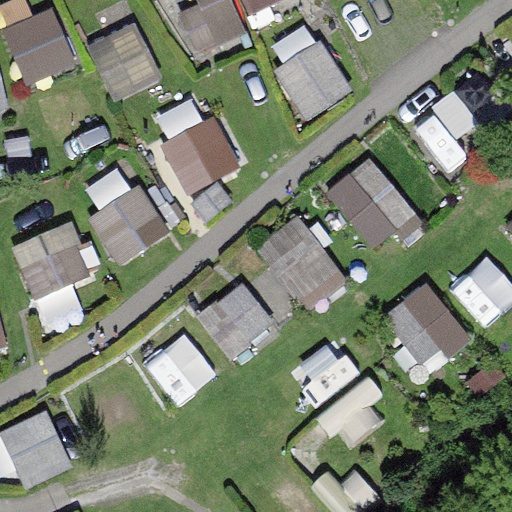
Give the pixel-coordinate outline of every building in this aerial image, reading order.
[(239,0),(178,0),(193,54),(250,39),(239,0)] [(244,0),(250,14),(285,0),(244,0)] [(9,29),(34,85),(83,63),(59,7),(9,29)] [(309,116),(355,95),(320,22),(275,44),(309,116)] [(120,98),(167,77),(143,23),(96,44),(120,98)] [(0,48),(0,111),(17,106),(0,49),(0,48)] [(159,140),(206,125),(199,100),(151,115),(159,140)] [(164,145),(188,195),(247,166),(223,117),(164,145)] [(377,156),(339,185),(387,248),(425,219),(377,156)] [(129,161),(83,189),(127,262),(173,234),(129,161)] [(302,214),(259,249),(310,313),(353,278),(302,214)] [(74,219),(16,247),(48,315),(106,287),(74,219)] [(463,278),(500,317),(511,305),(511,259),(498,245),(463,278)] [(252,280),(202,309),(230,358),(280,329),(252,280)] [(431,281),(385,319),(434,378),(480,340),(431,281)] [(0,350),(10,349),(2,289),(0,289),(0,350)] [(184,401),(221,370),(191,334),(154,365),(184,401)] [(326,342),(295,371),(325,401),(355,372),(326,342)] [(368,375),(323,409),(352,446),(397,412),(368,375)] [(271,384),(223,416),(252,460),(300,428),(271,384)] [(0,480),(5,491),(76,458),(52,408),(0,432),(0,480)] [(286,458),(247,491),(265,511),(300,511),(319,495),(286,458)]
